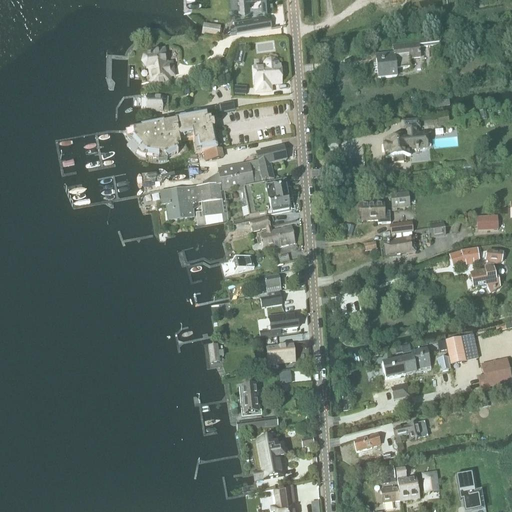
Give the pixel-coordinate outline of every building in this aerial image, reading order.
[(236,35),(271,29),(269,19),(234,25),(236,35)] [(219,36),(219,34),(219,32),(220,29),(206,26),(205,27),(205,29),(205,30),(204,34),(212,35),(218,37),(219,36)] [(420,48),(435,47),(440,47),(439,39),(419,41),(420,45),(394,47),(394,48),(395,55),(383,56),(383,59),(377,60),(379,79),(397,78),(397,70),(410,68),(410,60),(421,59),(420,48)] [(169,63),(166,48),(148,51),(150,56),(143,57),(141,65),(146,71),(147,71),(151,90),(173,86),(172,79),(176,78),(174,62),(169,63)] [(278,68),(276,64),(274,62),(270,61),(267,62),(265,65),(264,68),(254,69),(255,86),(256,86),(257,93),(270,92),(270,85),(280,85),(279,68),(278,68)] [(161,113),(162,99),(147,99),(147,113),(161,113)] [(221,115),(235,112),(234,104),(220,107),(221,115)] [(435,128),(449,126),(447,113),(433,115),(435,128)] [(208,123),(207,118),(206,115),(175,121),(176,125),(164,128),(164,126),(163,123),(141,128),(142,131),(129,133),(126,134),(126,136),(128,139),(129,141),(131,142),(132,141),(140,150),(136,154),(138,156),(141,157),(144,158),(146,158),(147,157),(159,159),(158,164),(160,164),(163,164),(165,163),(168,162),(167,160),(175,155),(174,153),(178,151),(177,148),(180,147),(179,141),(193,138),(196,154),(217,150),(217,148),(221,147),(217,135),(216,135),(213,130),(214,130),(213,125),(211,125),(210,122),(208,123)] [(384,146),(383,146),(384,154),(385,154),(386,159),(393,158),(394,163),(403,162),(403,157),(411,156),(409,156),(409,151),(425,150),(424,135),(417,136),(417,134),(417,130),(420,130),(419,121),(404,122),(406,139),(384,141),(384,146)] [(201,214),(195,215),(197,228),(205,227),(222,224),(228,222),(227,215),(224,193),(245,189),(260,187),(260,184),(274,181),(271,165),(286,161),(283,148),(256,155),(258,162),(218,170),(218,175),(218,176),(197,188),(198,205),(200,205),(201,214)] [(205,163),(223,160),(221,151),(203,154),(205,163)] [(461,163),(453,163),(454,172),(462,171),(461,163)] [(260,187),(245,189),(251,220),(290,212),(288,200),(286,190),(287,190),(288,190),(287,185),(286,181),(285,181),(280,182),(260,187)] [(166,192),(160,193),(161,206),(166,206),(168,222),(193,220),(192,205),(198,205),(197,188),(166,192)] [(393,212),(397,211),(397,209),(410,208),(408,195),(392,196),(393,212)] [(385,214),(384,204),(361,205),(362,222),(379,221),(379,225),(391,224),(390,213),(385,214)] [(502,223),(501,218),(474,221),(475,233),(499,231),(499,224),(502,223)] [(271,233),(267,219),(249,224),(252,234),(266,230),(267,234),(260,236),(260,239),(256,240),(258,248),(253,249),(255,255),(263,253),(263,252),(264,252),(264,253),(296,245),(291,228),(271,233)] [(445,237),(443,224),(429,226),(429,228),(414,231),(415,234),(430,232),(431,239),(445,237)] [(412,225),(391,227),(392,235),(396,235),(412,233),(413,233),(412,225)] [(384,243),(383,243),(386,258),(406,255),(407,256),(415,255),(413,241),(417,241),(416,238),(413,238),(396,241),(384,243)] [(377,251),(375,244),(365,246),(366,253),(377,251)] [(493,270),(493,265),(500,264),(501,254),(495,250),(487,254),(485,262),(488,263),(486,269),(485,269),(485,272),(474,274),(470,276),(473,290),(486,287),(486,288),(490,294),(499,288),(497,278),(494,278),(493,270)] [(462,255),(451,259),(453,266),(465,263),(478,261),(477,251),(461,253),(462,255)] [(287,256),(278,259),(279,264),(289,262),(287,256)] [(255,271),(252,259),(230,265),(232,265),(235,275),(233,275),(233,276),(255,271)] [(279,277),(264,280),(266,290),(281,288),(279,277)] [(261,310),(282,307),(280,294),(267,296),(268,299),(260,300),(261,310)] [(268,331),(260,332),(261,340),(274,338),(281,337),(281,334),(280,331),(298,328),(296,314),(271,319),(272,326),(267,327),(268,331)] [(451,366),(466,363),(475,358),(470,337),(446,342),(451,366)] [(268,366),(294,364),(292,346),(266,349),(268,366)] [(402,356),(411,354),(409,346),(389,351),(390,357),(396,356),(402,355),(402,356)] [(223,358),(222,348),(217,348),(209,349),(212,365),(219,364),(218,358),(223,358)] [(430,369),(427,351),(411,354),(412,359),(402,361),(397,361),(397,362),(383,365),(383,364),(382,364),(386,381),(415,374),(415,375),(431,371),(431,369),(430,369)] [(439,375),(451,372),(448,359),(437,361),(439,375)] [(482,392),(488,391),(487,387),(510,383),(505,363),(483,368),(485,378),(479,379),(482,392)] [(243,390),(242,390),(242,397),(244,396),(246,414),(257,413),(254,386),(249,387),(249,385),(248,385),(248,387),(243,387),(243,390)] [(393,401),(410,398),(407,386),(391,389),(393,401)] [(238,432),(277,427),(276,419),(237,425),(236,426),(237,432),(238,432)] [(428,437),(425,422),(407,425),(407,426),(393,429),(394,438),(396,438),(397,444),(401,443),(400,437),(409,435),(410,441),(422,438),(428,437)] [(291,441),(297,439),(295,428),(289,430),(291,441)] [(356,453),(372,449),(372,448),(380,446),(377,436),(354,442),(356,453)] [(271,445),(270,439),(256,442),(259,455),(260,455),(262,467),(261,467),(262,472),(256,473),(258,481),(284,476),(283,468),(280,469),(278,458),(284,457),(282,447),(277,448),(276,444),(271,445)] [(302,448),(313,446),(312,440),(301,442),(302,448)] [(402,444),(397,445),(399,456),(405,455),(403,444),(402,444)] [(394,476),(393,469),(380,471),(381,482),(382,486),(395,484),(394,476)] [(407,479),(405,469),(395,470),(400,504),(419,501),(416,478),(407,479)] [(439,494),(436,473),(428,475),(430,495),(439,494)] [(472,474),(455,477),(460,502),(460,500),(462,500),(464,511),(475,511),(481,511),(479,496),(476,496),(472,474)] [(291,507),(289,487),(274,491),(276,509),(272,509),(272,511),(294,511),(294,507),(291,507)] [(382,505),(399,503),(397,489),(380,491),(382,505)] [(311,504),(311,511),(319,511),(318,503),(311,504)]
